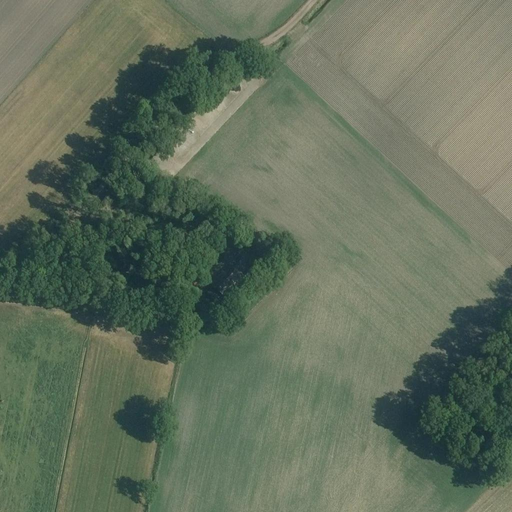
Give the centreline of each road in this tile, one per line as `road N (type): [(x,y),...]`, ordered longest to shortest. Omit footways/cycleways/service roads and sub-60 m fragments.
road 1 (track): [(5,293),(224,61),(276,36),(313,0)]
road 2 (track): [(0,292),(166,317),(246,239)]
